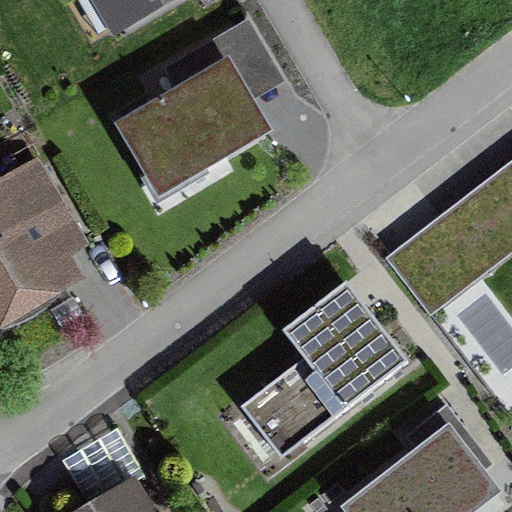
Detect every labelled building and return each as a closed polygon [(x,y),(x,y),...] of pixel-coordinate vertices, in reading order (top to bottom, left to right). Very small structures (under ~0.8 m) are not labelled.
[(75,0),(97,37),(105,32),(112,43),(186,0),(75,0)] [(147,93),(108,115),(158,203),(274,138),(254,103),(284,85),(245,16),(137,77),(147,93)] [(40,158),(0,181),(0,335),(84,282),(73,259),(90,246),(40,158)] [(511,161),(384,261),(431,320),(511,256),(511,161)] [(299,323),(280,337),(300,364),(239,410),(242,413),(237,418),(273,465),(278,461),(279,463),(408,366),(347,286),(299,323)] [(419,452),(342,511),(486,511),(503,499),(484,475),(494,468),(475,443),(445,406),(406,437),(419,452)] [(89,508),(82,511),(155,511),(138,483),(146,479),(117,429),(61,462),(89,508)]
